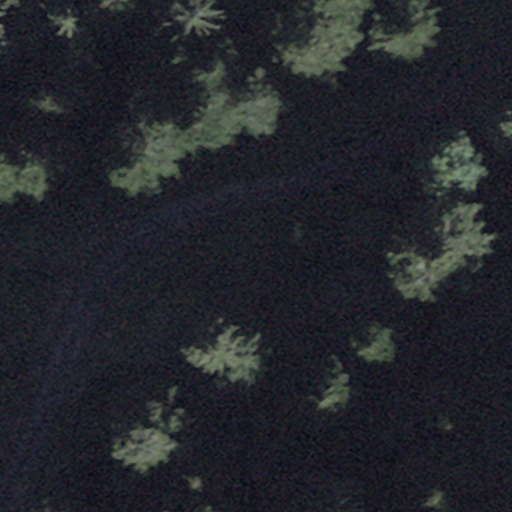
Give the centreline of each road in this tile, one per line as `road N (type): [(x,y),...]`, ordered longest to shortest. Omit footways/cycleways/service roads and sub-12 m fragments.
road 1 (track): [(0,510),(129,231),(416,128)]
road 2 (track): [(416,128),(511,30)]
